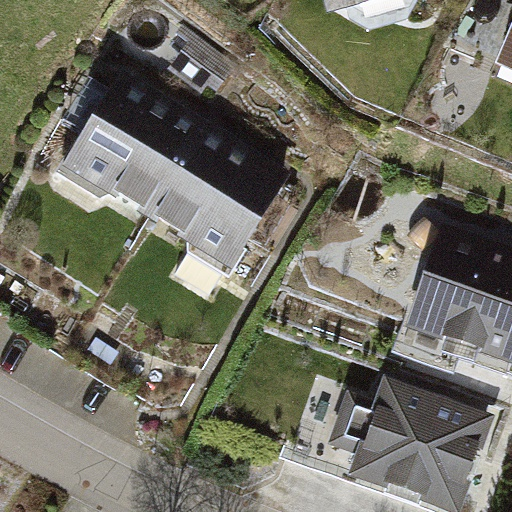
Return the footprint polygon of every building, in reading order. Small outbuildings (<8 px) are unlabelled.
[(341,0),(345,17),(419,0),(341,0)] [(511,35),(497,71),(511,77),(511,35)] [(211,132),(124,82),(66,176),(155,230),(211,132)] [(301,183),(214,133),(158,230),(245,281),(301,183)] [(511,244),(452,223),(409,345),(511,381),(511,244)] [(398,387),(360,492),(414,511),(469,511),(501,425),(398,387)]
